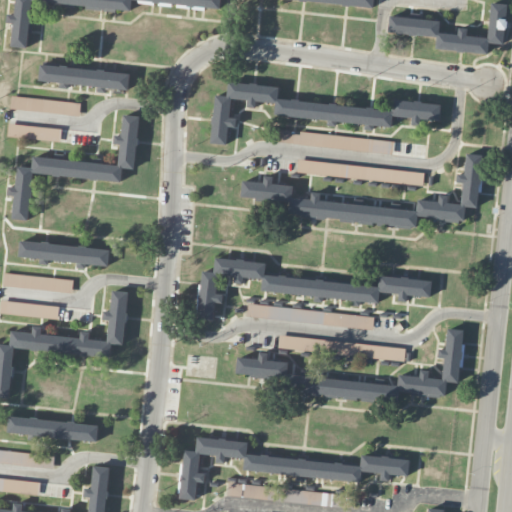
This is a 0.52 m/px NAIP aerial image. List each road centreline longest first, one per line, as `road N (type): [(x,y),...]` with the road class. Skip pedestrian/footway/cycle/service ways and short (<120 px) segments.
road 1 (residential): [(489,81),(238,44),(192,62),(175,96),(142,511)]
road 2 (residential): [(173,156),(235,159),(265,147),(434,162),(453,144),(461,77)]
road 3 (residential): [(497,316),(442,312),(404,340),(256,323),(212,336),(161,332)]
road 4 (secondary): [(511,182),(474,511)]
